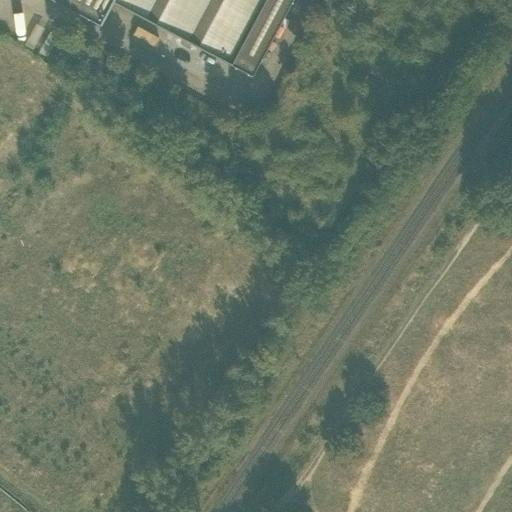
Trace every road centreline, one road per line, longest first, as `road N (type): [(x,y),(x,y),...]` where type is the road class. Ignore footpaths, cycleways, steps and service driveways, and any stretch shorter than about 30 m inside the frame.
road 1 (track): [(274,511),(412,311)]
road 2 (track): [(511,163),(412,311)]
